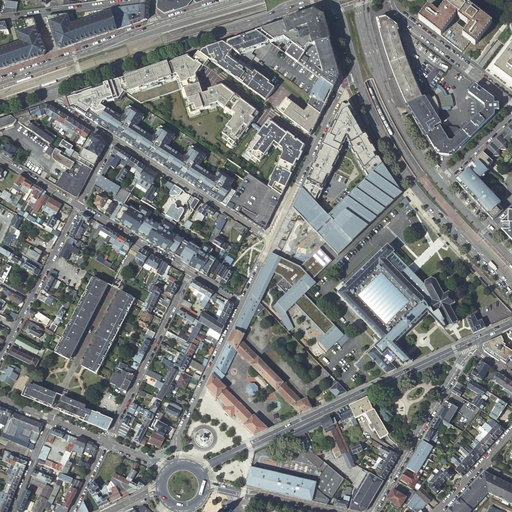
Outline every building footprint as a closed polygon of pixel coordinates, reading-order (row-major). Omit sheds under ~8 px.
[(163,0),(164,2),(174,11),(196,3),(191,0),(163,0)] [(477,0),(445,0),(443,3),(445,4),(437,14),(428,7),(418,19),(462,52),(470,42),(475,46),(492,23),(467,4),(465,7),(460,3),(462,0),(474,0),(476,1),(477,0)] [(17,3),(6,1),(5,8),(13,8),(12,13),(16,12),(17,3)] [(138,5),(111,9),(112,12),(112,14),(117,30),(147,20),(149,18),(149,11),(150,5),(148,4),(139,5),(139,6),(141,6),(141,14),(139,14),(139,16),(138,16),(137,14),(129,17),(127,13),(139,12),(138,5)] [(51,17),(47,17),(51,29),(52,32),(54,38),(55,43),(57,48),(60,50),(65,48),(74,45),(79,43),(86,41),(89,40),(95,38),(105,35),(108,33),(117,30),(112,14),(112,12),(70,26),(66,15),(62,15),(51,17)] [(285,54),(294,60),(298,63),(308,46),(316,45),(328,41),(327,35),(328,34),(325,22),(322,19),(313,14),(308,14),(292,20),(261,30),(262,33),(274,42),(284,38),(292,44),(285,54)] [(21,43),(0,50),(0,70),(2,70),(18,65),(43,56),(44,56),(45,53),(45,52),(43,46),(41,41),(34,19),(14,22),(21,43)] [(378,21),(381,31),(379,31),(381,40),(388,59),(388,60),(390,64),(389,64),(394,77),(401,93),(403,96),(403,97),(405,102),(406,105),(422,98),(422,97),(421,96),(421,95),(420,94),(420,93),(419,92),(419,91),(419,90),(418,89),(418,88),(417,87),(417,86),(416,85),(415,83),(415,81),(414,80),(414,79),(413,78),(413,77),(412,76),(412,75),(412,74),(411,73),(411,72),(411,71),(410,70),(410,69),(409,68),(409,66),(408,64),(407,63),(407,61),(406,59),(406,58),(405,55),(404,54),(403,50),(403,49),(399,38),(397,31),(398,31),(396,27),(394,27),(393,25),(389,22),(387,22),(386,19),(385,19),(384,20),(380,21),(378,21)] [(9,35),(5,23),(0,23),(0,29),(0,32),(4,31),(5,36),(9,35)] [(274,42),(262,33),(260,36),(270,43),(274,42)] [(229,44),(227,47),(238,55),(270,43),(260,36),(257,34),(229,44)] [(324,74),(321,80),(333,88),(337,82),(336,81),(337,79),(338,80),(338,78),(336,77),(337,76),(339,76),(337,65),(331,43),(330,43),(329,41),(330,41),(330,40),(328,41),(316,45),(324,74)] [(227,47),(223,44),(221,44),(220,44),(218,45),(209,48),(198,52),(206,58),(209,60),(219,67),(233,78),(266,101),(271,94),(274,89),(268,84),(271,81),(247,64),(246,66),(240,62),(242,58),(238,55),(227,47)] [(511,44),(493,69),(510,82),(511,83),(511,44)] [(308,46),(298,63),(321,79),(321,80),(324,74),(316,45),(308,46)] [(206,58),(198,52),(195,56),(192,60),(187,56),(177,60),(150,69),(143,71),(131,76),(121,79),(118,80),(122,91),(141,104),(183,89),(183,90),(184,89),(199,85),(196,75),(202,66),(203,67),(209,60),(206,58)] [(408,58),(406,58),(406,59),(407,61),(407,63),(408,64),(409,66),(409,68),(410,69),(410,70),(411,71),(411,72),(411,73),(412,74),(412,75),(412,76),(413,77),(413,78),(414,79),(414,80),(415,81),(415,83),(416,85),(417,86),(417,87),(418,88),(418,89),(419,90),(419,91),(419,92),(420,93),(420,94),(421,95),(421,96),(422,97),(422,98),(424,97),(423,95),(422,93),(421,92),(420,88),(417,83),(417,82),(417,81),(416,80),(414,75),(414,74),(412,71),(412,70),(411,66),(410,65),(409,61),(408,58)] [(319,114),(320,115),(322,111),(326,103),(333,88),(321,80),(321,79),(315,87),(315,88),(310,98),(312,99),(308,106),(310,107),(319,114)] [(118,80),(96,88),(67,97),(69,103),(81,113),(91,121),(206,194),(224,167),(226,164),(186,137),(184,140),(177,136),(180,132),(127,97),(125,98),(122,91),(118,80)] [(250,125),(258,114),(240,100),(241,99),(235,95),(234,96),(222,86),(209,91),(210,93),(205,94),(202,92),(199,85),(184,89),(189,107),(191,114),(211,108),(210,106),(217,104),(224,109),(225,108),(235,115),(235,117),(233,117),(233,119),(222,134),(224,135),(222,138),(233,146),(237,140),(238,140),(248,128),(250,125)] [(476,86),(476,85),(475,85),(474,85),(474,86),(466,95),(470,99),(476,103),(476,114),(471,119),(458,131),(452,137),(449,136),(444,128),(442,125),(424,136),(429,144),(430,144),(431,144),(436,153),(438,153),(439,153),(439,154),(439,153),(442,151),(446,152),(449,154),(449,155),(451,155),(456,150),(455,149),(457,147),(458,148),(459,148),(459,149),(460,148),(495,115),(494,111),(494,104),(494,99),(476,86)] [(453,107),(451,94),(444,95),(443,91),(439,92),(441,108),(453,107)] [(409,109),(412,115),(413,114),(417,112),(429,105),(435,102),(437,99),(437,98),(436,95),(431,98),(428,101),(425,96),(424,97),(422,98),(406,105),(409,109)] [(304,112),(286,98),(278,109),(277,110),(280,112),(298,125),(301,128),(309,134),(311,130),(313,130),(317,122),(320,115),(319,114),(310,107),(308,106),(304,112)] [(366,179),(382,163),(373,151),(359,125),(348,99),(342,102),(302,188),(310,197),(317,204),(345,141),(348,141),(366,179)] [(413,116),(412,117),(416,123),(422,135),(423,134),(424,136),(442,125),(437,118),(436,116),(434,117),(433,116),(428,119),(424,113),(425,112),(425,109),(438,108),(440,107),(440,106),(440,105),(439,103),(438,101),(438,100),(438,99),(437,99),(435,102),(429,105),(417,112),(413,114),(412,115),(413,116)] [(43,106),(45,112),(46,115),(47,115),(50,117),(47,121),(49,122),(57,110),(50,106),(44,105),(43,106)] [(438,108),(425,109),(425,112),(424,113),(428,119),(433,116),(434,117),(436,116),(437,118),(438,118),(438,116),(438,115),(438,113),(438,112),(438,111),(438,109),(438,108)] [(28,111),(31,120),(36,118),(35,116),(37,115),(35,109),(28,111)] [(62,114),(57,110),(49,122),(51,123),(54,120),(57,122),(62,114)] [(28,111),(11,117),(17,122),(19,123),(22,125),(25,128),(25,127),(26,128),(49,145),(50,145),(56,149),(72,159),(76,153),(68,148),(66,151),(53,141),(57,136),(32,121),(31,120),(28,111)] [(62,114),(57,122),(55,124),(61,128),(68,118),(62,114)] [(0,130),(2,130),(14,125),(17,122),(11,117),(0,120),(0,130)] [(68,118),(61,128),(67,132),(67,131),(69,129),(73,121),(68,118)] [(79,125),(73,121),(69,129),(72,131),(74,133),(79,125)] [(250,149),(245,155),(256,163),(258,161),(260,162),(272,146),(272,145),(274,145),(278,148),(279,147),(282,149),(283,154),(281,157),(278,164),(270,181),(271,181),(268,187),(272,190),(281,196),(285,189),(293,171),(296,165),(302,154),(300,153),(303,146),(297,141),(297,142),(293,140),(294,139),(288,134),(287,135),(269,122),(260,133),(258,136),(249,148),(250,149)] [(79,125),(74,133),(78,135),(80,136),(85,128),(79,125)] [(258,136),(260,133),(255,129),(250,125),(248,128),(258,136)] [(511,126),(508,128),(509,129),(505,132),(504,132),(502,134),(508,141),(510,139),(511,138),(511,126)] [(452,137),(458,131),(456,128),(446,127),(444,128),(449,136),(452,137)] [(90,132),(85,128),(80,136),(86,140),(90,132)] [(104,140),(93,134),(84,150),(99,158),(105,146),(104,140)] [(492,143),(499,150),(506,150),(505,143),(508,141),(502,134),(499,137),(499,138),(496,141),(495,141),(492,143)] [(1,154),(11,159),(11,158),(12,159),(13,159),(14,157),(14,156),(13,155),(17,149),(10,145),(9,147),(3,143),(0,147),(4,149),(3,150),(2,150),(3,151),(1,154)] [(498,157),(499,150),(492,143),(489,146),(490,147),(486,150),(483,153),(489,159),(492,156),(498,157)] [(114,160),(120,151),(114,147),(109,156),(110,157),(114,160)] [(83,165),(76,161),(72,159),(56,149),(54,152),(55,152),(54,154),(53,155),(53,156),(53,157),(53,158),(53,159),(54,160),(54,161),(55,161),(70,170),(73,165),(78,168),(79,167),(81,168),(83,165)] [(126,164),(130,157),(120,151),(114,160),(110,167),(114,169),(121,159),(123,161),(120,165),(124,167),(126,164)] [(483,153),(482,153),(461,173),(461,174),(459,177),(455,180),(459,185),(468,194),(488,215),(490,217),(493,220),(496,217),(503,211),(500,208),(498,206),(500,204),(485,187),(483,189),(477,182),(489,170),(487,168),(492,163),(493,162),(489,159),(483,153)] [(110,157),(101,176),(104,178),(105,176),(105,175),(109,169),(110,167),(114,160),(110,157)] [(140,164),(130,157),(126,164),(132,168),(130,172),(134,174),(140,164)] [(227,162),(226,164),(224,167),(243,180),(248,174),(228,161),(228,160),(227,162)] [(297,199),(292,209),(338,255),(402,193),(382,163),(366,179),(328,215),(317,204),(310,197),(302,188),(297,199)] [(139,180),(147,168),(140,164),(134,174),(133,176),(139,180)] [(92,170),(83,165),(81,168),(79,167),(78,168),(73,165),(70,170),(72,171),(70,174),(69,173),(68,174),(64,172),(56,186),(76,198),(78,198),(92,170)] [(105,176),(104,178),(114,184),(123,169),(120,167),(112,180),(109,179),(110,178),(105,176)] [(243,180),(224,167),(206,194),(226,207),(243,180)] [(151,186),(158,175),(147,168),(139,180),(132,191),(130,194),(113,221),(206,276),(209,271),(221,252),(222,249),(209,241),(207,240),(204,238),(199,236),(189,229),(183,226),(178,223),(179,221),(178,220),(183,212),(183,211),(183,210),(183,209),(182,209),(181,209),(180,209),(179,209),(178,210),(176,208),(176,207),(176,206),(175,205),(174,205),(174,204),(172,205),(171,206),(165,215),(159,211),(142,201),(151,186)] [(123,169),(114,184),(117,186),(119,182),(121,183),(128,172),(123,169)] [(248,174),(243,180),(226,207),(264,231),(281,196),(272,190),(268,187),(248,174)] [(19,176),(14,184),(18,187),(17,188),(20,190),(26,180),(19,176)] [(104,178),(101,176),(96,185),(115,197),(120,188),(119,187),(117,186),(114,184),(104,178)] [(23,199),(25,201),(29,194),(34,185),(26,180),(20,190),(26,194),(26,195),(23,199)] [(171,190),(174,186),(170,183),(166,189),(170,192),(171,190)] [(40,196),(43,190),(34,185),(29,194),(34,196),(30,202),(33,203),(32,205),(33,206),(40,196)] [(156,189),(151,186),(142,201),(159,211),(160,208),(152,204),(151,205),(146,202),(147,200),(151,203),(153,199),(151,197),(156,189)] [(113,221),(130,194),(126,192),(124,190),(120,188),(115,197),(112,202),(106,212),(111,215),(112,216),(111,217),(110,219),(113,221)] [(171,190),(170,192),(169,195),(171,197),(179,195),(182,190),(178,188),(176,193),(171,190)] [(4,190),(1,194),(0,196),(0,197),(4,200),(8,193),(4,190)] [(44,195),(46,192),(43,190),(40,196),(41,196),(33,209),(37,212),(42,205),(44,207),(49,198),(44,195)] [(8,193),(4,200),(11,204),(14,200),(12,199),(11,200),(9,199),(10,198),(11,195),(8,193)] [(11,204),(17,208),(20,209),(22,206),(17,203),(21,196),(17,194),(14,200),(11,204)] [(100,207),(99,208),(106,212),(112,202),(100,194),(97,199),(97,200),(95,203),(100,207)] [(33,206),(32,209),(33,209),(41,196),(40,196),(33,206)] [(405,197),(400,202),(404,207),(409,202),(405,197)] [(62,205),(50,198),(43,210),(54,217),(62,205)] [(191,214),(199,201),(195,198),(190,206),(190,207),(190,208),(191,208),(190,209),(191,209),(189,212),(191,214)] [(206,213),(210,208),(204,204),(196,217),(198,218),(198,219),(201,221),(202,220),(206,213)] [(210,208),(206,213),(216,219),(218,214),(210,208)] [(511,210),(508,215),(500,222),(503,222),(503,225),(503,229),(501,229),(511,240),(511,210)] [(19,214),(18,213),(17,215),(9,230),(10,230),(1,248),(6,251),(12,240),(15,233),(22,219),(23,217),(19,214)] [(81,215),(78,219),(87,225),(88,226),(92,219),(83,214),(81,215)] [(28,215),(26,218),(34,223),(36,220),(28,215)] [(51,217),(44,230),(52,235),(58,238),(60,233),(53,229),(53,230),(51,229),(57,219),(51,217)] [(226,221),(220,218),(215,228),(220,231),(220,232),(226,221)] [(87,225),(78,219),(75,225),(83,230),(86,231),(88,227),(86,226),(87,225)] [(186,221),(183,226),(189,229),(192,224),(186,221)] [(235,222),(233,227),(242,232),(244,226),(235,222)] [(100,224),(96,230),(95,233),(94,234),(93,236),(93,237),(92,238),(94,240),(96,237),(97,238),(99,234),(100,232),(103,226),(100,224)] [(83,230),(75,225),(72,230),(81,235),(84,231),(83,231),(83,230)] [(107,236),(106,239),(105,240),(107,242),(109,240),(113,233),(103,226),(100,232),(107,236)] [(220,231),(215,228),(209,240),(209,241),(222,249),(225,251),(228,253),(231,248),(216,238),(220,231)] [(81,235),(72,230),(69,236),(78,241),(81,235)] [(113,245),(119,236),(113,233),(109,240),(110,240),(107,245),(112,247),(113,245)] [(66,243),(77,249),(80,242),(78,241),(69,236),(67,240),(68,240),(66,243)] [(122,247),(126,240),(119,236),(113,245),(112,247),(118,251),(121,246),(122,247)] [(127,252),(132,244),(126,240),(122,247),(121,248),(121,249),(127,252)] [(77,249),(66,243),(59,257),(67,261),(70,254),(74,253),(77,255),(79,250),(77,249)] [(449,328),(439,310),(434,313),(429,302),(432,301),(424,286),(415,290),(410,285),(404,279),(386,260),(394,252),(387,245),(337,294),(381,340),(374,347),(369,342),(362,349),(386,374),(396,369),(391,364),(395,359),(403,366),(412,362),(395,344),(427,313),(444,330),(445,329),(446,329),(449,328)] [(6,251),(1,248),(0,249),(0,262),(1,261),(0,260),(0,259),(1,258),(3,255),(9,258),(11,254),(6,251)] [(31,259),(37,263),(41,256),(40,256),(42,252),(35,248),(33,252),(29,249),(25,256),(31,259)] [(265,264),(251,294),(259,303),(260,303),(271,280),(285,295),(276,303),(286,313),(295,304),(325,335),(318,341),(327,351),(344,335),(305,294),(317,283),(313,279),(332,261),(329,258),(327,260),(318,251),(320,249),(319,248),(300,267),(292,275),(291,273),(277,266),(276,269),(265,264)] [(127,252),(121,249),(120,251),(118,253),(124,257),(126,254),(127,252)] [(139,260),(145,251),(141,249),(135,258),(139,260)] [(318,251),(327,260),(329,258),(320,249),(318,251)] [(150,254),(145,251),(139,260),(137,264),(138,265),(139,264),(142,265),(150,254)] [(221,252),(209,271),(214,274),(220,264),(218,263),(224,254),(221,252)] [(271,253),(265,264),(276,269),(277,266),(291,273),(292,275),(300,267),(271,253)] [(22,261),(11,254),(9,258),(8,259),(20,266),(22,261)] [(151,268),(157,258),(151,255),(145,264),(151,268)] [(233,260),(227,256),(216,275),(221,278),(227,268),(225,267),(227,264),(226,263),(227,262),(230,265),(233,260)] [(157,272),(162,261),(157,258),(151,268),(157,272)] [(31,259),(28,264),(40,271),(43,266),(37,263),(31,259)] [(104,260),(102,264),(109,269),(111,265),(104,260)] [(28,264),(22,261),(20,266),(18,268),(21,270),(23,268),(34,274),(38,276),(40,271),(28,264)] [(168,265),(162,261),(157,272),(156,274),(159,275),(164,278),(166,274),(164,272),(167,265),(168,265)] [(11,267),(6,264),(0,275),(0,281),(4,283),(11,267)] [(57,273),(52,270),(49,276),(54,279),(57,273)] [(232,273),(227,270),(219,284),(220,285),(222,283),(224,284),(225,283),(226,284),(227,282),(232,273)] [(49,276),(45,283),(53,288),(54,288),(58,281),(54,279),(49,276)] [(108,285),(105,284),(93,277),(91,280),(93,281),(89,290),(86,289),(84,295),(85,296),(81,305),(79,304),(76,310),(78,311),(73,320),(71,319),(68,326),(70,327),(65,335),(64,334),(60,341),(62,342),(58,351),(56,349),(54,353),(67,359),(70,361),(108,285)] [(169,281),(178,286),(180,283),(169,277),(167,280),(169,281)] [(425,281),(424,286),(432,301),(429,302),(434,313),(439,310),(449,328),(454,326),(456,325),(456,324),(459,322),(459,321),(458,322),(450,306),(455,304),(448,292),(443,295),(436,280),(431,278),(425,281)] [(247,280),(244,279),(239,288),(238,287),(235,293),(238,295),(240,294),(247,280)] [(424,286),(425,281),(416,279),(410,285),(415,290),(424,286)] [(167,286),(176,291),(178,286),(169,281),(168,282),(169,283),(167,286)] [(196,296),(202,286),(194,281),(192,281),(189,286),(196,289),(194,292),(193,294),(196,296)] [(53,288),(45,283),(41,291),(46,293),(49,289),(52,291),(53,288)] [(147,291),(150,293),(158,297),(161,292),(159,291),(160,290),(151,284),(147,291)] [(176,291),(167,286),(165,285),(163,290),(173,296),(176,291)] [(25,296),(28,294),(29,293),(18,287),(16,290),(25,296)] [(23,299),(4,288),(2,292),(8,296),(7,298),(19,305),(18,306),(21,308),(24,303),(23,299)] [(46,293),(41,291),(37,299),(45,303),(49,295),(46,293)] [(123,293),(120,291),(81,366),(84,368),(97,374),(98,371),(96,370),(101,361),(103,362),(106,356),(104,355),(109,346),(111,347),(114,341),(112,340),(116,331),(118,332),(121,326),(119,325),(124,316),(126,317),(129,311),(127,310),(132,301),(134,302),(135,299),(123,293)] [(158,297),(150,293),(145,302),(153,307),(158,297)] [(259,303),(251,294),(238,320),(249,325),(253,316),(259,303)] [(54,298),(49,295),(45,303),(50,306),(54,298)] [(192,304),(183,299),(180,304),(189,310),(190,309),(192,304)] [(217,303),(231,312),(234,307),(233,304),(226,300),(224,304),(218,300),(216,302),(217,303)] [(54,322),(55,323),(58,325),(69,305),(66,304),(62,302),(60,305),(62,306),(54,322)] [(145,302),(141,310),(150,314),(153,307),(145,302)] [(222,312),(229,316),(231,312),(217,303),(214,307),(219,310),(222,312)] [(259,303),(253,316),(256,317),(265,308),(260,303),(259,303)] [(286,313),(276,303),(273,307),(282,321),(279,323),(283,327),(285,326),(289,332),(294,329),(286,313)] [(179,310),(196,321),(202,312),(200,310),(199,310),(197,314),(195,313),(196,312),(193,310),(193,312),(191,310),(191,309),(190,309),(189,310),(180,304),(178,309),(179,310)] [(46,317),(32,309),(31,311),(29,310),(26,316),(28,317),(31,319),(35,314),(37,315),(35,317),(43,322),(46,317)] [(198,322),(196,321),(179,310),(177,314),(195,326),(195,327),(200,330),(202,324),(198,322)] [(137,318),(135,323),(147,329),(149,324),(149,323),(148,323),(148,322),(150,317),(151,317),(152,317),(143,312),(140,319),(137,318)] [(220,317),(227,321),(229,316),(222,312),(220,317)] [(209,329),(220,335),(225,326),(214,320),(204,313),(198,322),(202,324),(209,329)] [(214,320),(225,326),(227,321),(220,317),(217,315),(214,320)] [(473,334),(485,328),(482,320),(477,322),(474,316),(466,320),(473,334)] [(300,414),(312,409),(307,398),(301,401),(241,341),(245,335),(244,335),(249,325),(238,320),(228,342),(236,351),(300,414)] [(43,330),(30,322),(25,332),(29,333),(29,334),(39,339),(43,330)] [(57,328),(58,325),(55,323),(52,328),(51,331),(48,329),(46,332),(52,336),(55,331),(57,328)] [(197,335),(200,330),(195,327),(189,337),(190,337),(194,340),(195,339),(197,335)] [(206,334),(218,340),(220,335),(209,329),(206,334)] [(189,337),(185,335),(181,332),(178,337),(186,342),(187,342),(190,337),(189,337)] [(348,332),(337,343),(341,347),(352,336),(348,332)] [(133,360),(140,364),(153,338),(148,336),(146,340),(145,340),(144,343),(138,354),(137,356),(136,356),(133,360)] [(484,352),(498,362),(499,360),(506,364),(509,360),(511,361),(511,359),(511,341),(508,338),(507,336),(501,339),(501,337),(483,346),(485,351),(484,352)] [(186,356),(189,350),(192,345),(187,342),(186,342),(178,337),(175,342),(184,347),(181,353),(186,356)] [(15,343),(37,355),(39,351),(16,340),(15,343)] [(192,345),(196,347),(199,349),(202,344),(194,340),(192,345)] [(236,351),(228,342),(206,388),(216,398),(217,397),(227,407),(223,410),(231,418),(235,414),(245,425),(244,426),(254,436),(268,429),(254,416),(253,416),(225,389),(226,388),(219,382),(224,377),(224,376),(236,351)] [(17,351),(11,348),(8,355),(14,357),(17,351)] [(20,361),(23,354),(17,351),(14,357),(20,361)] [(182,362),(186,356),(181,353),(174,365),(171,363),(163,359),(160,363),(168,366),(178,371),(182,362)] [(29,357),(23,354),(20,361),(26,363),(29,357)] [(190,359),(186,356),(182,362),(188,365),(191,359),(190,359)] [(35,360),(29,357),(26,363),(32,366),(35,360)] [(196,370),(202,373),(205,367),(202,366),(193,360),(190,366),(196,370)] [(490,368),(480,361),(475,370),(474,369),(471,375),(475,377),(474,378),(471,382),(467,388),(477,394),(482,397),(484,394),(486,391),(486,390),(477,385),(479,382),(477,381),(478,379),(482,381),(490,368)] [(178,371),(176,374),(180,376),(182,372),(183,373),(188,365),(182,362),(178,371)] [(21,370),(10,364),(7,370),(4,368),(3,371),(5,373),(4,375),(1,374),(0,376),(0,380),(10,385),(12,380),(15,381),(21,370)] [(173,379),(176,374),(178,371),(168,366),(166,369),(171,372),(165,381),(164,384),(169,387),(172,383),(173,379)] [(126,386),(128,387),(135,373),(133,372),(134,371),(126,368),(125,372),(128,373),(123,384),(122,386),(125,388),(126,386)] [(330,375),(323,368),(318,373),(324,380),(330,375)] [(148,370),(145,375),(152,378),(159,382),(162,377),(148,370)] [(498,373),(494,371),(489,379),(492,381),(498,373)] [(111,372),(106,382),(114,386),(119,376),(111,372)] [(128,373),(125,372),(119,382),(123,384),(128,373)] [(498,373),(492,381),(496,384),(496,385),(497,386),(503,377),(498,373)] [(190,379),(181,375),(176,385),(185,389),(190,379)] [(347,393),(331,377),(329,379),(332,382),(329,385),(331,388),(329,390),(336,397),(347,393)] [(503,377),(497,386),(498,386),(499,385),(503,388),(508,380),(503,377)] [(175,385),(172,383),(169,387),(165,396),(170,399),(172,395),(170,395),(174,388),(176,389),(177,386),(175,385)] [(258,384),(247,383),(247,393),(257,393),(258,384)] [(27,396),(30,397),(29,399),(35,402),(36,400),(39,401),(38,403),(45,406),(45,404),(49,405),(52,406),(55,399),(56,397),(56,394),(52,392),(49,391),(45,390),(42,388),(41,388),(35,385),(33,385),(33,386),(30,385),(29,384),(28,384),(28,385),(27,385),(27,386),(27,387),(28,388),(28,389),(25,387),(22,396),(26,398),(27,396)] [(162,401),(165,396),(169,387),(164,384),(157,396),(155,395),(153,397),(156,399),(162,401)] [(104,385),(100,393),(103,394),(106,393),(109,388),(104,385)] [(451,393),(455,395),(459,398),(462,394),(459,392),(461,389),(455,385),(451,393)] [(462,394),(459,398),(466,402),(468,400),(469,398),(465,396),(465,395),(463,394),(462,394)] [(466,402),(475,407),(480,400),(482,397),(477,394),(472,402),(468,400),(466,402)] [(489,416),(496,421),(507,405),(502,402),(497,398),(491,395),(490,398),(497,403),(489,416)] [(79,420),(80,418),(83,419),(82,421),(86,423),(90,414),(91,412),(91,411),(88,410),(87,410),(85,409),(86,406),(85,406),(79,403),(77,403),(74,401),(70,400),(67,399),(63,397),(62,399),(61,402),(58,409),(61,410),(64,411),(64,413),(70,416),(71,414),(74,415),(73,417),(79,420)] [(367,398),(349,406),(354,416),(355,419),(364,415),(370,425),(368,426),(372,431),(373,431),(375,431),(380,439),(388,434),(374,410),(373,410),(367,398)] [(157,411),(162,401),(156,399),(149,412),(155,415),(157,411)] [(175,405),(165,400),(163,405),(167,407),(165,412),(177,418),(182,409),(179,407),(179,406),(176,404),(175,405)] [(475,407),(479,410),(481,411),(486,404),(480,400),(475,407)] [(445,402),(436,417),(448,424),(457,409),(449,404),(445,402)] [(136,408),(137,406),(134,404),(132,403),(127,412),(133,415),(135,411),(136,408)] [(354,416),(349,406),(337,412),(342,422),(354,416)] [(10,418),(12,412),(4,409),(2,414),(6,416),(9,417),(10,418)] [(153,417),(155,415),(149,412),(146,410),(145,412),(146,413),(145,414),(147,415),(146,418),(151,421),(153,417)] [(86,423),(107,431),(113,420),(100,415),(100,414),(97,413),(91,411),(91,412),(90,414),(86,423)] [(155,415),(153,417),(160,421),(163,415),(157,411),(155,415)] [(4,430),(4,431),(8,432),(12,423),(18,426),(22,416),(15,414),(12,412),(10,418),(9,417),(8,419),(6,425),(4,430)] [(132,425),(135,418),(126,414),(122,423),(127,426),(128,423),(132,425)] [(298,441),(302,444),(304,446),(317,456),(319,455),(319,453),(320,453),(320,452),(316,453),(313,447),(311,448),(305,436),(300,438),(299,436),(322,425),(337,457),(342,454),(348,451),(349,451),(351,450),(341,430),(337,432),(333,425),(337,423),(332,414),(290,434),(298,441)] [(23,428),(27,418),(22,416),(18,426),(21,427),(23,428)] [(151,421),(146,418),(144,417),(142,420),(144,421),(144,422),(142,426),(147,429),(151,421)] [(436,417),(430,427),(438,432),(443,424),(450,428),(451,426),(448,424),(436,417)] [(28,430),(31,420),(27,418),(23,428),(25,428),(28,430)] [(31,434),(36,422),(31,420),(28,430),(31,431),(30,433),(31,434)] [(490,427),(500,435),(502,432),(504,430),(494,421),(492,420),(490,422),(493,424),(490,427)] [(158,421),(152,432),(153,432),(163,438),(166,432),(164,432),(167,427),(158,421)] [(39,423),(36,422),(31,434),(29,438),(36,441),(42,427),(41,424),(39,423)] [(127,426),(122,423),(117,433),(118,436),(123,438),(129,427),(127,426)] [(143,437),(147,429),(142,426),(139,425),(136,430),(139,432),(134,441),(139,444),(143,437)] [(483,429),(495,440),(498,437),(500,435),(490,427),(487,425),(483,429)] [(482,433),(480,435),(491,445),(494,442),(495,440),(483,429),(481,428),(479,430),(482,433)] [(67,441),(69,435),(53,429),(50,430),(48,436),(54,438),(55,436),(67,441)] [(429,429),(423,439),(432,444),(438,434),(429,429)] [(2,437),(33,450),(34,447),(35,444),(31,443),(30,444),(8,435),(8,432),(4,431),(3,432),(4,432),(2,437)] [(165,439),(163,438),(153,432),(148,442),(160,448),(165,439)] [(474,435),(472,437),(474,439),(486,450),(489,447),(491,445),(480,435),(478,437),(478,436),(476,437),(474,435)] [(78,437),(78,439),(74,446),(76,447),(78,443),(80,444),(82,439),(78,437)] [(486,450),(474,439),(473,441),(477,446),(475,448),(482,455),(484,452),(486,450)] [(94,444),(88,441),(85,446),(95,450),(97,447),(93,445),(94,444)] [(432,454),(436,449),(429,445),(422,441),(419,446),(432,454)] [(65,465),(67,461),(72,452),(74,446),(72,445),(69,443),(60,462),(57,465),(46,460),(50,449),(43,446),(38,459),(45,461),(44,465),(60,472),(61,472),(65,465)] [(364,446),(364,444),(361,445),(356,448),(351,450),(349,451),(351,455),(353,454),(354,455),(363,451),(362,447),(364,446)] [(95,450),(85,446),(84,450),(84,451),(93,455),(95,450)] [(317,456),(304,446),(299,453),(318,469),(324,462),(317,456)] [(385,454),(388,456),(391,451),(388,449),(382,446),(380,451),(384,453),(385,454)] [(432,454),(419,446),(415,452),(429,460),(432,454)] [(470,453),(477,460),(479,457),(482,455),(475,448),(472,451),(467,446),(465,448),(470,453)] [(461,456),(472,466),(475,463),(476,461),(469,455),(462,448),(460,450),(464,453),(461,456)] [(355,466),(348,451),(342,454),(349,469),(355,466)] [(396,461),(399,456),(391,451),(388,456),(396,461)] [(7,452),(3,461),(11,464),(14,457),(13,456),(14,454),(7,452)] [(429,460),(415,452),(412,457),(426,465),(429,460)] [(393,465),(396,461),(388,456),(385,454),(384,453),(383,455),(384,455),(383,456),(387,458),(385,461),(393,465)] [(453,454),(451,456),(452,457),(467,471),(470,468),(472,466),(461,456),(459,459),(453,454)] [(412,457),(409,462),(423,471),(426,465),(412,457)] [(457,467),(455,470),(462,477),(465,473),(467,471),(452,457),(450,459),(453,462),(457,467)] [(61,472),(61,473),(65,475),(66,475),(72,463),(67,461),(65,465),(61,472)] [(379,463),(390,470),(393,465),(385,461),(384,463),(381,461),(379,463)] [(411,471),(419,476),(423,471),(409,462),(406,468),(411,471)] [(380,470),(388,475),(390,470),(379,463),(378,463),(377,464),(378,465),(378,466),(381,468),(380,470)] [(317,482),(251,467),(246,485),(287,495),(312,501),(327,504),(345,479),(328,465),(317,482)] [(22,474),(24,470),(19,468),(15,466),(14,466),(13,470),(22,474)] [(368,470),(385,480),(388,475),(380,470),(378,472),(375,470),(375,471),(369,468),(368,470)] [(442,468),(434,476),(443,484),(447,479),(449,480),(453,476),(446,470),(445,471),(442,468)] [(20,479),(22,474),(13,470),(10,469),(8,473),(15,477),(20,479)] [(132,469),(126,480),(131,482),(137,472),(135,472),(132,469)] [(406,472),(404,476),(421,486),(422,485),(420,484),(420,483),(417,481),(420,477),(419,476),(411,471),(409,474),(406,472)] [(470,511),(488,493),(511,505),(511,486),(484,472),(447,511),(470,511)] [(57,483),(56,485),(60,487),(61,481),(62,481),(65,475),(61,473),(58,481),(57,481),(57,483)] [(126,480),(115,473),(112,478),(120,481),(126,485),(137,490),(145,486),(139,483),(138,486),(131,482),(126,480)] [(354,491),(349,510),(358,511),(363,511),(366,511),(384,481),(370,473),(359,490),(356,488),(354,491)] [(71,482),(73,479),(66,475),(65,475),(62,481),(70,485),(71,483),(71,482)] [(36,478),(32,476),(29,483),(44,489),(46,485),(51,487),(52,485),(51,484),(45,482),(41,480),(36,478)] [(408,484),(407,487),(410,489),(413,491),(415,488),(414,487),(415,485),(418,487),(419,486),(421,487),(421,486),(404,476),(401,480),(408,484)] [(443,484),(434,476),(428,483),(432,486),(429,489),(436,495),(440,490),(438,489),(443,484)] [(17,488),(20,479),(15,477),(13,480),(10,479),(8,484),(17,488)] [(120,481),(112,478),(111,481),(113,484),(115,487),(112,489),(110,490),(111,491),(112,495),(115,501),(129,494),(123,486),(120,481)] [(42,511),(43,510),(47,503),(49,498),(52,493),(56,485),(57,483),(52,481),(51,484),(52,485),(51,487),(46,485),(44,489),(39,501),(36,506),(33,511),(42,511)] [(93,481),(88,491),(93,497),(100,508),(102,507),(107,504),(109,503),(106,498),(101,491),(93,481)] [(120,481),(123,486),(129,494),(131,493),(132,493),(137,490),(126,485),(120,481)] [(13,497),(17,488),(8,484),(5,493),(6,493),(8,494),(13,497)] [(60,487),(56,485),(52,493),(49,498),(54,500),(60,487)] [(336,500),(334,506),(348,510),(353,488),(347,487),(346,492),(344,492),(342,499),(341,498),(340,501),(336,500)] [(416,493),(407,505),(413,510),(404,511),(421,511),(433,498),(425,492),(421,487),(418,490),(416,493)] [(65,503),(63,506),(68,509),(77,491),(72,489),(70,493),(68,492),(67,495),(65,498),(63,502),(65,503)] [(106,498),(109,503),(112,502),(115,501),(112,495),(111,491),(109,492),(109,489),(107,490),(108,497),(106,498)] [(405,498),(393,490),(387,500),(400,508),(403,503),(407,505),(416,493),(414,491),(413,491),(410,489),(405,498)] [(31,492),(25,490),(20,502),(16,511),(17,511),(22,511),(28,500),(31,492)] [(10,505),(13,497),(8,494),(6,498),(4,497),(3,496),(1,502),(10,505)] [(22,511),(33,511),(36,506),(33,505),(32,505),(33,502),(28,500),(22,511)] [(0,511),(6,511),(10,505),(1,502),(0,501),(0,511)] [(80,508),(82,511),(88,511),(83,501),(80,508)] [(43,510),(42,511),(48,511),(50,509),(53,510),(56,505),(58,506),(59,505),(56,503),(55,502),(54,504),(52,504),(51,505),(47,503),(43,510)]
